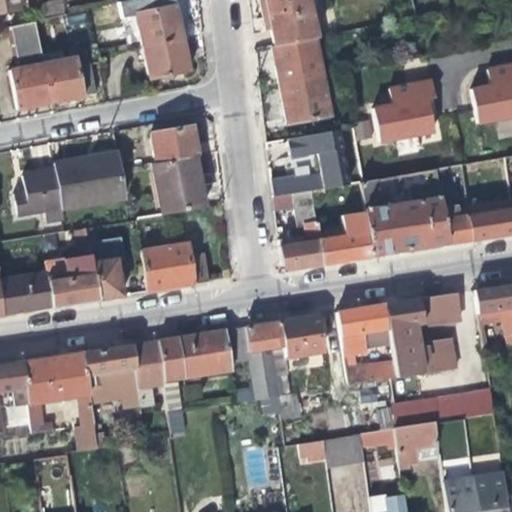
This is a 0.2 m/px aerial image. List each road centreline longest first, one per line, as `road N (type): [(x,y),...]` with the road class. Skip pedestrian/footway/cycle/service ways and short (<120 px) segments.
road 1 (residential): [(511,255),(255,297)]
road 2 (residential): [(255,297),(0,339)]
road 3 (residential): [(0,132),(227,87)]
road 4 (residential): [(255,297),(227,87)]
